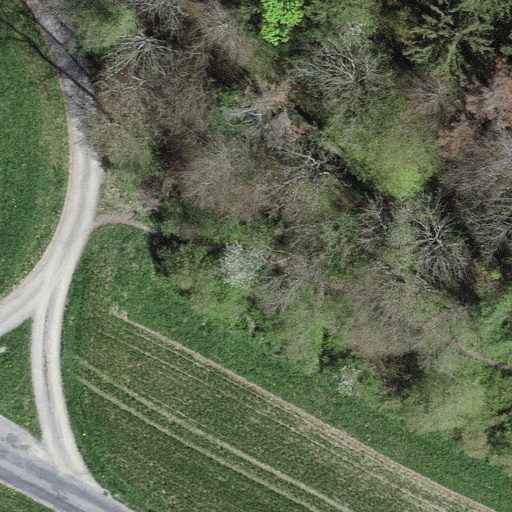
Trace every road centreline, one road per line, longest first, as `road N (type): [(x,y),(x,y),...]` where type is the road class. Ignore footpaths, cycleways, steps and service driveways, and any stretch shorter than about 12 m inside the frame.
road 1 (track): [(48,0),(76,64),(86,160),(78,218),(48,290),(0,322)]
road 2 (track): [(48,290),(44,355),(52,417),(84,508)]
